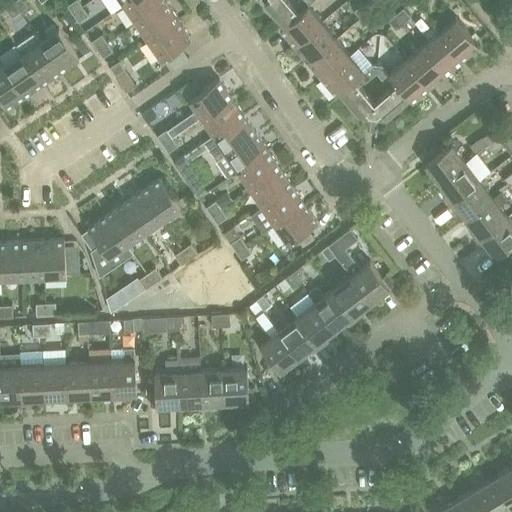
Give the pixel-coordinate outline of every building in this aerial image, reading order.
[(19,9),(13,0),(11,0),(5,5),(12,15),(19,9)] [(25,0),(13,0),(19,9),(28,3),(25,0)] [(71,0),(67,3),(72,11),(82,4),(79,0),(71,0)] [(126,0),(124,2),(136,20),(165,0),(126,0)] [(166,0),(165,0),(136,20),(148,37),(178,17),(166,0)] [(264,0),(284,23),(303,7),(296,0),(295,0),(296,0),(297,1),(293,5),(288,0),(264,0)] [(284,23),(280,26),(294,43),(321,20),(307,3),(311,0),(296,0),(303,7),(284,23)] [(354,8),(360,16),(370,8),(363,0),(354,8)] [(82,4),(72,11),(78,20),(88,13),(82,4)] [(403,5),(395,12),(403,21),(411,14),(403,5)] [(370,8),(360,16),(366,24),(375,16),(370,8)] [(403,21),(395,12),(388,18),(395,27),(403,21)] [(456,16),(438,30),(461,57),(479,43),(456,16)] [(178,17),(148,37),(161,56),(191,36),(178,17)] [(321,20),(294,43),(308,59),(336,37),(321,20)] [(58,26),(41,38),(40,39),(60,69),(78,56),(58,26)] [(22,51),(42,81),(60,69),(40,39),(41,38),(35,30),(17,43),(22,51)] [(438,30),(422,44),(445,71),(461,57),(438,30)] [(91,39),(97,47),(107,40),(101,32),(91,39)] [(336,37),(308,59),(322,76),(349,53),(336,37)] [(107,40),(97,47),(103,56),(112,48),(107,40)] [(422,44),(406,58),(428,85),(445,71),(422,44)] [(22,51),(4,63),(24,93),(42,81),(22,51)] [(349,53),(322,76),(336,93),(340,90),(359,74),(365,81),(376,72),(377,63),(372,62),(363,70),(349,53)] [(114,73),(125,66),(119,58),(108,65),(114,73)] [(377,63),(376,72),(385,83),(392,77),(408,96),(411,99),(428,85),(406,58),(389,72),(381,63),(377,63)] [(24,93),(4,63),(0,66),(0,96),(6,105),(24,93)] [(359,74),(340,90),(360,113),(363,110),(369,117),(375,117),(382,111),(385,115),(408,96),(392,77),(385,83),(386,84),(387,83),(390,87),(374,101),(359,84),(363,81),(364,82),(365,81),(359,74)] [(189,96),(202,115),(231,94),(218,76),(189,96)] [(231,94),(202,115),(214,132),(243,112),(231,94)] [(150,106),(141,113),(144,116),(147,121),(156,115),(150,106)] [(243,112),(214,132),(226,150),(255,130),(243,112)] [(156,133),(162,142),(172,135),(188,124),(183,116),(167,128),(166,127),(156,133)] [(472,143),(477,150),(478,151),(484,146),(484,145),(498,135),(492,128),(472,143)] [(255,130),(226,150),(238,168),(268,148),(255,130)] [(172,135),(162,142),(167,150),(178,143),(172,135)] [(484,145),(484,146),(487,150),(491,147),(493,150),(503,142),(498,135),(484,145)] [(421,156),(439,179),(465,159),(451,141),(435,153),(432,149),(421,156)] [(268,148),(238,168),(250,186),(280,166),(268,148)] [(465,159),(439,179),(447,190),(442,193),(448,201),(479,178),(465,159)] [(181,169),(187,177),(197,170),(191,162),(181,169)] [(280,166),(250,186),(263,204),(292,184),(280,166)] [(197,170),(187,177),(192,185),(203,178),(197,170)] [(160,175),(142,187),(162,217),(180,204),(160,175)] [(479,178),(448,201),(454,208),(458,205),(466,216),(493,196),(479,178)] [(292,184),(263,204),(275,222),(304,201),(292,184)] [(142,187),(124,199),(144,229),(162,217),(142,187)] [(215,198),(221,206),(232,198),(226,189),(215,198)] [(493,196),(466,216),(474,226),(470,229),(476,237),(506,214),(499,204),(507,198),(501,190),(493,196)] [(206,205),(211,213),(221,206),(215,198),(206,205)] [(124,199),(107,211),(127,240),(144,229),(124,199)] [(304,201),(275,222),(287,240),(317,220),(304,201)] [(221,206),(211,213),(217,221),(227,215),(221,206)] [(134,250),(127,240),(107,211),(88,224),(100,242),(91,247),(100,273),(134,250)] [(511,221),(506,214),(476,237),(482,245),(486,242),(494,253),(507,243),(511,249),(511,221)] [(230,241),(235,249),(245,242),(240,233),(230,241)] [(328,243),(335,253),(350,273),(351,273),(371,299),(394,282),(386,271),(382,274),(370,258),(360,265),(338,235),(328,243)] [(64,236),(42,237),(44,273),(66,272),(64,236)] [(42,237),(20,239),(22,274),(44,273),(42,237)] [(20,239),(0,239),(0,263),(1,275),(22,274),(20,239)] [(191,241),(182,247),(189,256),(197,251),(191,241)] [(245,242),(235,249),(241,257),(251,250),(245,242)] [(335,253),(328,243),(321,248),(329,258),(335,253)] [(189,256),(182,247),(174,252),(181,262),(189,256)] [(299,264),(292,270),(299,280),(307,275),(299,264)] [(155,265),(147,270),(154,280),(162,275),(155,265)] [(154,280),(147,270),(139,276),(145,286),(154,280)] [(299,280),(292,270),(285,276),(293,285),(299,280)] [(350,273),(333,286),(356,317),(364,311),(361,307),(371,299),(351,273),(350,273)] [(315,300),(335,327),(345,319),(348,323),(356,317),(333,286),(324,293),(317,284),(308,290),(315,300)] [(263,292),(256,298),(263,308),(264,308),(270,302),(263,292)] [(263,308),(256,298),(249,303),(272,333),(260,342),(272,358),(268,361),(276,372),(298,354),(278,328),(279,327),(264,308),(263,308)] [(55,300),(45,301),(46,313),(56,312),(55,300)] [(315,300),(296,314),(320,345),(328,339),(324,335),(335,327),(315,300)] [(46,313),(45,301),(35,301),(36,313),(46,313)] [(12,302),(2,303),(3,315),(13,315),(12,302)] [(229,311),(220,312),(221,324),(230,324),(229,311)] [(221,324),(220,312),(211,312),(212,325),(221,324)] [(184,313),(175,314),(175,327),(185,326),(184,313)] [(175,327),(175,314),(166,315),(166,327),(175,327)] [(296,314),(279,327),(278,328),(298,354),(309,346),(312,351),(320,345),(296,314)] [(133,329),(133,316),(124,317),(124,329),(133,329)] [(96,318),(87,319),(87,331),(96,331),(96,318)] [(106,318),(96,318),(96,331),(110,330),(110,318),(106,318)] [(87,331),(87,319),(77,319),(78,332),(87,331)] [(41,334),(41,321),(32,322),(32,334),(41,334)] [(50,321),(41,321),(41,334),(51,334),(50,321)] [(123,358),(111,358),(113,397),(123,396),(122,391),(136,390),(135,357),(134,345),(123,345),(123,358)] [(178,369),(179,402),(193,401),(193,407),(203,406),(200,368),(201,368),(201,355),(178,356),(178,369)] [(111,358),(88,360),(90,393),(103,392),(103,397),(113,397),(111,358)] [(88,360),(66,361),(67,399),(77,399),(77,393),(90,393),(88,360)] [(66,361),(43,362),(45,395),(58,394),(58,400),(67,399),(66,361)] [(43,362),(20,363),(22,402),(32,401),(31,396),(45,395),(43,362)] [(20,363),(0,364),(0,397),(12,397),(12,402),(22,402),(20,363)] [(247,365),(223,366),(225,400),(254,398),(253,385),(248,385),(247,365)] [(223,366),(201,368),(200,368),(203,406),(212,405),(212,400),(225,400),(223,366)] [(179,402),(178,369),(154,370),(155,390),(150,391),(151,404),(179,402)] [(456,456),(475,444),(466,429),(447,441),(456,456)] [(511,463),(493,475),(510,503),(511,503),(511,504),(511,463)] [(493,475),(473,487),(488,511),(495,511),(510,503),(493,475)] [(488,511),(473,487),(454,498),(462,511),(488,511)] [(434,510),(435,511),(462,511),(454,498),(434,510)]
